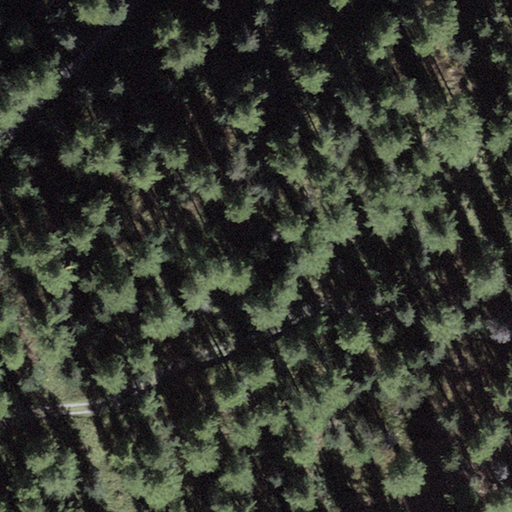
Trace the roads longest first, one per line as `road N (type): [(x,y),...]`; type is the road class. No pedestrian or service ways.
road 1 (track): [(0,427),(110,402),(314,308),(511,341)]
road 2 (track): [(0,144),(134,0)]
